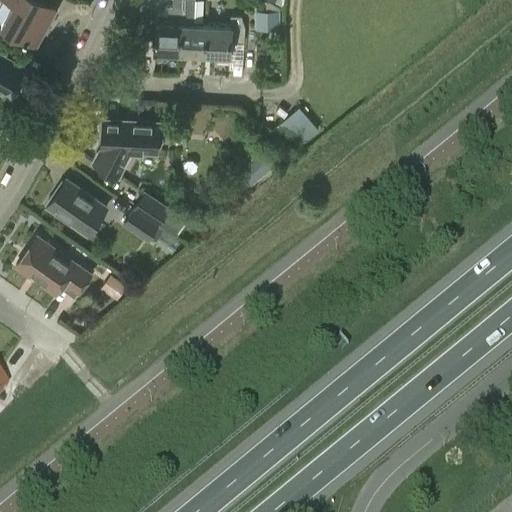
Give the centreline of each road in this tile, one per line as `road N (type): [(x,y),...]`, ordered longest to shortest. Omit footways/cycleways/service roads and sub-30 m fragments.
road 1 (motorway): [(511,249),(192,511)]
road 2 (motorway): [(277,511),(511,319)]
road 3 (unclassified): [(365,511),(384,481),(511,376)]
road 4 (residential): [(256,92),(65,85)]
road 5 (residential): [(0,199),(65,85)]
